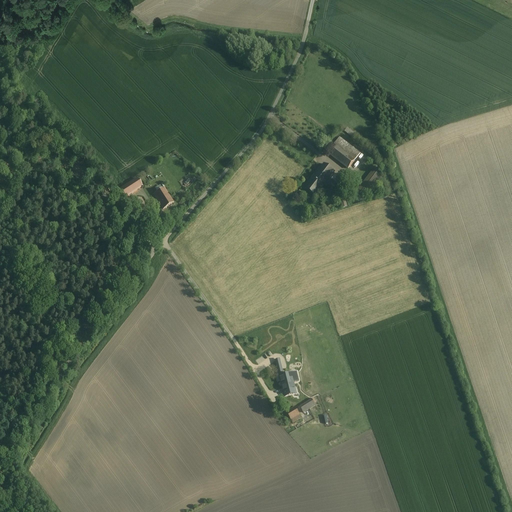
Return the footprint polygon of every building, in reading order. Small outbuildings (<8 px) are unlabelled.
[(349,127),(346,131),(354,138),(357,134),(349,127)] [(347,144),(339,138),(337,141),(337,142),(344,147),(347,144)] [(344,147),(337,142),(334,145),(336,147),(355,161),(360,154),(347,144),(344,147)] [(355,161),(336,147),(330,155),(348,169),(355,161)] [(324,164),(314,177),(324,185),(327,182),(334,172),(324,164)] [(374,170),(357,193),(366,199),(383,176),(374,170)] [(324,185),(314,177),(311,181),(310,181),(306,187),(316,195),(324,186),(324,185)] [(137,179),(119,190),(125,198),(142,187),(137,179)] [(334,187),(327,182),(324,185),(324,186),(331,191),(334,187),(333,187),(334,187)] [(154,194),(158,201),(168,195),(164,188),(154,194)] [(168,195),(158,201),(163,209),(174,203),(168,195)] [(280,377),(279,377),(282,386),(293,383),(291,374),(280,377)] [(293,383),(282,386),(282,389),(284,396),(295,393),(293,383)] [(312,400),(304,405),(307,410),(315,406),(312,400)] [(295,407),(286,412),(291,420),(300,415),(296,409),(295,407)] [(303,413),(299,407),(296,409),(300,415),(301,418),(305,416),(303,413)] [(300,415),(291,420),(292,423),(301,418),(300,415)]
